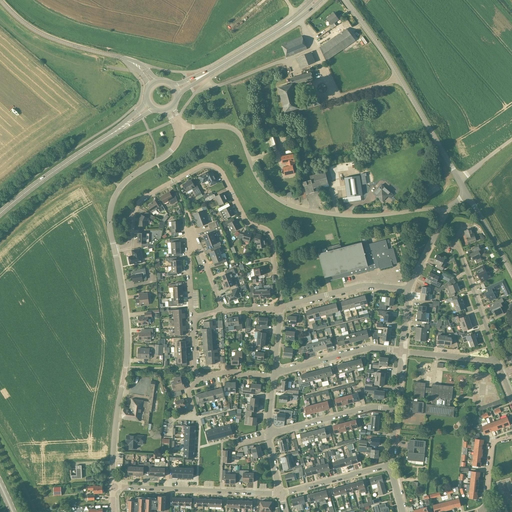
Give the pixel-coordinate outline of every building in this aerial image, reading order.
[(334,13),(326,18),(331,25),(329,26),(332,29),(334,28),(338,24),(336,22),(339,20),(334,13)] [(355,41),(346,29),(338,34),(320,47),(326,61),(355,41)] [(286,58),(307,49),(302,36),(281,44),(286,58)] [(300,69),(315,63),(311,52),(296,58),(300,69)] [(298,107),(292,85),(313,79),(311,73),(303,75),(290,78),(292,84),(278,88),(285,112),(298,108),(299,111),(321,105),(319,98),(312,100),(313,103),(298,107)] [(278,149),(274,136),(265,140),(266,143),(269,143),(272,151),(278,149)] [(295,165),(295,161),(293,154),(281,157),(282,164),(286,163),(287,167),(283,167),(284,176),(294,174),(293,166),(294,166),(294,165),(295,165)] [(306,194),(314,191),(313,188),(328,184),(325,171),(309,176),(311,180),(303,182),(306,194)] [(217,182),(213,174),(208,172),(199,177),(202,183),(208,180),(211,186),(217,182)] [(347,197),(362,195),(359,176),(344,178),(347,197)] [(195,186),(191,180),(182,185),(186,192),(192,189),(196,197),(202,194),(197,185),(195,186)] [(390,198),(393,195),(382,185),(374,193),(382,201),(387,195),(390,198)] [(169,193),(168,192),(166,193),(166,194),(160,197),(164,204),(168,201),(170,202),(171,204),(177,201),(175,193),(171,195),(169,192),(169,193)] [(213,194),(204,199),(205,203),(211,200),(211,199),(215,198),(213,194)] [(222,194),(216,197),(218,201),(220,205),(227,201),(225,197),(224,198),(222,194)] [(157,203),(155,201),(148,205),(150,208),(149,208),(151,213),(157,209),(160,213),(165,210),(160,201),(157,203)] [(234,215),(230,206),(225,209),(223,206),(218,209),(219,212),(223,210),(227,218),(234,215)] [(199,227),(208,223),(203,211),(194,214),(199,227)] [(149,223),(149,222),(149,220),(148,219),(148,218),(141,215),(139,218),(140,219),(140,222),(139,222),(139,226),(147,226),(147,225),(148,224),(149,223)] [(241,228),(237,220),(231,223),(229,220),(224,222),(227,227),(229,226),(232,232),(241,228)] [(170,233),(179,232),(179,229),(180,229),(180,221),(172,222),(172,227),(170,227),(170,233)] [(215,238),(218,236),(216,233),(214,228),(210,230),(208,230),(209,233),(203,236),(205,241),(215,238)] [(474,235),(472,228),(464,231),(466,238),(468,243),(476,241),(474,235)] [(249,242),(252,233),(245,231),(244,235),(240,234),(236,238),(242,240),(242,241),(249,242)] [(138,243),(142,243),(142,247),(149,246),(154,244),(158,240),(155,237),(150,242),(149,242),(149,235),(148,234),(146,233),(138,233),(138,243)] [(261,237),(261,236),(256,235),(256,236),(254,235),(252,241),(257,242),(258,248),(265,246),(264,239),(263,239),(261,237)] [(216,241),(215,238),(205,241),(207,247),(213,244),(215,247),(220,245),(221,245),(219,240),(216,241)] [(171,248),(180,248),(180,242),(176,242),(176,239),(169,240),(170,243),(171,243),(171,248)] [(388,249),(386,240),(368,244),(367,241),(341,248),(340,244),(327,247),(328,251),(318,254),(325,278),(330,276),(331,281),(379,268),(380,269),(392,266),(392,264),(397,263),(393,248),(388,249)] [(210,252),(212,258),(221,254),(223,253),(222,250),(221,248),(220,245),(215,247),(212,248),(213,251),(210,252)] [(482,260),(479,255),(480,254),(478,251),(480,250),(478,246),(472,249),(474,253),(470,254),(473,261),(475,260),(476,263),(482,260)] [(180,248),(171,248),(172,254),(170,254),(170,257),(177,256),(176,253),(181,253),(180,248)] [(138,264),(138,262),(141,261),(140,258),(141,258),(139,249),(132,251),(133,256),(129,257),(130,264),(134,263),(134,264),(138,264)] [(221,254),(212,258),(214,264),(218,262),(219,265),(227,262),(226,259),(225,259),(225,258),(222,257),(221,254)] [(442,270),(444,265),(442,264),(444,259),(437,255),(433,262),(438,264),(436,267),(442,270)] [(171,267),(181,266),(181,260),(175,260),(174,257),(166,258),(166,261),(171,264),(171,267)] [(181,266),(171,267),(172,269),(167,273),(167,276),(176,275),(175,272),(182,272),(181,266)] [(491,278),(490,275),(487,276),(485,272),(486,271),(483,266),(476,269),(479,275),(477,275),(480,280),(482,279),(483,281),(491,278)] [(224,281),(224,282),(231,279),(234,278),(233,275),(235,274),(233,268),(230,269),(227,270),(228,273),(225,274),(224,275),(222,276),(224,281)] [(263,268),(254,269),(253,269),(251,269),(250,270),(252,280),(259,278),(258,276),(264,275),(263,268)] [(143,282),(142,280),(147,279),(145,269),(137,270),(137,271),(133,271),(133,275),(132,275),(133,280),(134,280),(135,283),(143,282)] [(439,288),(441,284),(437,281),(439,277),(431,273),(428,279),(431,280),(429,283),(439,288)] [(230,287),(232,290),(238,287),(236,282),(233,283),(231,279),(224,282),(221,283),(224,289),(230,287)] [(510,294),(504,280),(486,288),(488,291),(484,293),(486,296),(487,295),(490,302),(496,299),(493,293),(495,292),(496,291),(495,291),(495,289),(500,286),(505,297),(510,294)] [(439,289),(441,290),(445,288),(447,288),(449,293),(448,294),(449,297),(455,295),(454,292),(459,290),(457,283),(452,285),(449,282),(443,286),(443,285),(439,289)] [(173,288),(173,292),(182,292),(182,286),(176,287),(175,284),(169,285),(170,288),(173,288)] [(270,289),(264,289),(264,298),(270,298),(270,292),(273,292),(273,285),(270,286),(270,289)] [(259,298),(259,289),(259,287),(255,287),(254,287),(254,286),(251,286),(251,292),(253,292),(254,299),(259,298)] [(238,287),(232,290),(233,293),(226,295),(229,302),(239,298),(237,294),(240,293),(238,287)] [(143,294),(143,293),(139,294),(140,300),(136,300),(137,306),(145,305),(145,302),(148,301),(147,293),(143,294)] [(359,297),(361,305),(362,309),(365,308),(364,304),(367,304),(365,295),(359,297)] [(465,308),(462,298),(458,299),(457,295),(445,300),(447,303),(454,300),(457,311),(465,308)] [(183,297),(174,298),(171,298),(171,301),(168,302),(169,307),(177,306),(177,303),(183,303),(183,297)] [(355,307),(361,305),(359,297),(353,299),(355,307)] [(386,297),(385,303),(381,302),(380,307),(386,308),(386,305),(393,305),(394,298),(386,297)] [(504,314),(500,307),(502,306),(501,303),(504,302),(502,298),(493,302),(495,305),(490,307),(491,311),(492,311),(495,318),(504,314)] [(349,308),(355,307),(353,299),(347,300),(349,308)] [(343,310),(349,308),(347,300),(341,302),(343,310)] [(330,305),(332,313),(338,311),(336,303),(330,305)] [(326,315),(332,313),(330,305),(324,306),(326,315)] [(320,316),(326,315),(324,306),(318,308),(320,316)] [(314,318),(320,316),(318,308),(312,310),(314,318)] [(308,319),(314,318),(312,310),(306,311),(308,319)] [(379,315),(384,316),(384,321),(391,322),(392,315),(385,314),(385,311),(379,311),(379,315)] [(144,313),(145,316),(138,317),(139,325),(149,324),(148,319),(152,319),(151,312),(144,313)] [(425,318),(426,313),(417,312),(417,318),(416,321),(428,323),(429,319),(425,318)] [(299,323),(300,315),(293,314),(293,316),(288,316),(287,323),(296,324),(296,322),(299,323)] [(461,325),(470,322),(468,318),(469,318),(468,316),(460,318),(459,316),(453,318),(455,323),(460,321),(461,325)] [(238,317),(233,318),(234,325),(236,325),(237,330),(242,329),(241,323),(239,323),(238,317)] [(234,325),(233,318),(227,319),(228,325),(225,325),(226,331),(234,330),(234,325)] [(267,326),(268,318),(259,318),(259,323),(257,323),(256,328),(263,328),(264,326),(267,326)] [(470,322),(461,325),(458,326),(460,330),(457,331),(459,335),(464,333),(463,331),(472,328),(471,325),(471,326),(470,322)] [(429,329),(429,325),(422,324),(421,328),(416,327),(415,331),(416,331),(415,340),(425,341),(427,329),(429,329)] [(257,339),(266,340),(266,333),(262,333),(263,329),(255,328),(255,332),(254,338),(257,339)] [(296,332),(294,332),(286,331),(286,339),(290,339),(289,343),(294,344),(295,340),(294,340),(294,335),(302,335),(302,329),(296,329),(296,332)] [(139,340),(145,340),(145,342),(146,342),(150,342),(151,342),(150,335),(153,335),(152,330),(146,330),(146,332),(139,333),(139,340)] [(361,331),(363,339),(369,338),(367,330),(361,331)] [(357,341),(363,339),(361,331),(355,333),(357,341)] [(472,334),(471,331),(461,335),(464,342),(469,341),(471,347),(478,345),(475,338),(476,338),(474,334),(472,334)] [(351,342),(357,341),(355,333),(349,335),(351,342)] [(378,333),(374,333),(373,339),(378,340),(378,336),(383,337),(382,340),(390,341),(390,334),(383,334),(381,333),(378,333)] [(445,336),(444,344),(451,345),(452,337),(451,334),(449,334),(449,336),(445,336)] [(345,344),(351,342),(349,335),(343,336),(345,344)] [(324,340),(326,348),(332,346),(330,338),(327,339),(326,336),(323,337),(324,340)] [(339,346),(345,344),(343,336),(336,338),(339,346)] [(181,338),(173,338),(173,342),(175,342),(175,347),(177,347),(185,346),(185,341),(181,341),(181,338)] [(253,348),(260,349),(261,346),(265,346),(266,340),(257,339),(257,341),(257,342),(253,341),(253,348)] [(320,350),(326,348),(324,340),(318,342),(320,350)] [(314,351),(320,350),(318,342),(312,343),(314,351)] [(314,351),(312,343),(306,345),(306,346),(304,347),(303,353),(308,352),(308,353),(314,351)] [(285,348),(284,356),(292,357),(292,353),(299,353),(299,349),(303,350),(304,346),(290,345),(290,348),(285,348)] [(260,349),(253,348),(252,358),(253,358),(255,359),(263,360),(264,353),(260,353),(260,349)] [(149,359),(149,349),(138,349),(138,356),(142,356),(142,358),(149,359)] [(232,365),(239,364),(239,360),(242,360),(242,351),(235,351),(235,357),(231,357),(232,365)] [(175,358),(176,366),(187,366),(186,363),(186,357),(175,358)] [(380,357),(379,363),(374,363),(373,367),(379,368),(379,365),(387,366),(388,358),(380,357)] [(355,361),(357,369),(363,367),(361,359),(355,361)] [(351,370),(357,369),(355,361),(349,362),(351,370)] [(345,372),(351,370),(349,362),(343,364),(345,372)] [(339,373),(345,372),(343,364),(337,365),(339,373)] [(325,369),(327,377),(333,375),(331,367),(325,369)] [(321,378),(327,377),(325,369),(319,370),(321,378)] [(315,380),(321,378),(319,370),(313,372),(315,380)] [(309,382),(315,380),(313,372),(307,374),(309,382)] [(303,383),(309,382),(307,374),(301,375),(303,383)] [(174,392),(179,390),(184,389),(181,390),(181,386),(186,385),(185,382),(183,383),(183,380),(181,380),(180,377),(173,378),(176,387),(173,388),(172,386),(174,391),(174,392)] [(151,413),(155,386),(156,381),(151,381),(148,402),(144,401),(131,399),(130,408),(124,407),(122,418),(141,421),(144,421),(143,429),(147,430),(150,412),(151,413)] [(293,393),(298,394),(299,389),(288,388),(289,382),(282,381),(281,389),(288,390),(287,393),(293,393)] [(450,400),(452,400),(453,386),(432,384),(431,388),(425,388),(425,383),(415,382),(414,396),(424,397),(424,392),(431,393),(430,398),(432,398),(431,405),(426,404),(425,414),(453,416),(454,407),(450,406),(450,400)] [(242,394),(246,394),(253,395),(253,392),(260,393),(261,385),(252,384),(251,388),(244,388),(244,386),(244,384),(240,384),(239,393),(242,394)] [(365,391),(375,392),(374,398),(384,399),(384,391),(377,391),(378,387),(365,386),(365,391)] [(352,394),(352,395),(354,402),(360,401),(360,399),(363,398),(360,389),(354,391),(355,394),(352,394)] [(214,400),(212,391),(207,392),(209,401),(212,400),(213,402),(215,401),(214,400)] [(204,402),(201,393),(195,395),(197,404),(201,403),(201,405),(204,404),(204,402)] [(248,398),(247,404),(250,404),(259,405),(259,399),(253,398),(253,395),(246,394),(246,397),(248,398)] [(184,411),(183,407),(185,406),(184,400),(175,402),(177,408),(178,408),(179,413),(184,411)] [(500,400),(475,410),(476,414),(502,404),(500,400)] [(410,413),(423,414),(424,402),(412,401),(410,413)] [(246,410),(246,414),(249,414),(254,415),(254,411),(258,412),(259,405),(250,404),(247,404),(246,410)] [(284,421),(285,421),(286,416),(291,417),(292,412),(279,411),(279,414),(278,414),(277,420),(284,421)] [(249,414),(248,424),(257,425),(257,422),(257,418),(254,418),(254,415),(249,414)] [(378,431),(379,416),(372,415),(370,430),(378,431)] [(501,420),(503,426),(506,425),(506,426),(510,425),(507,417),(501,420)] [(501,427),(503,426),(501,420),(494,422),(497,429),(501,428),(501,427)] [(494,431),(497,429),(494,422),(488,424),(491,431),(493,430),(494,431)] [(488,432),(491,431),(488,424),(482,426),(485,434),(489,433),(488,432)] [(230,425),(224,426),(226,436),(233,435),(230,425)] [(224,426),(218,428),(220,438),(226,436),(224,426)] [(220,438),(218,428),(211,430),(214,440),(220,438)] [(318,430),(321,439),(326,438),(331,437),(329,430),(325,431),(325,428),(318,430)] [(213,440),(214,440),(211,430),(205,431),(208,441),(211,440),(212,440),(213,440)] [(318,430),(312,431),(314,438),(317,437),(319,442),(322,442),(321,439),(320,437),(318,430)] [(306,433),(308,440),(309,442),(309,443),(315,442),(314,438),(312,431),(306,433)] [(303,444),(309,443),(309,442),(308,440),(306,433),(300,435),(301,437),(297,438),(299,445),(303,444)] [(472,442),(472,445),(481,446),(482,444),(483,444),(483,440),(479,439),(480,436),(472,435),(472,439),(475,439),(475,442),(472,442)] [(143,441),(143,436),(126,436),(126,443),(130,443),(129,448),(137,449),(137,441),(143,441)] [(289,442),(288,439),(286,439),(279,441),(281,453),(285,452),(285,451),(288,450),(287,445),(288,445),(288,443),(289,442)] [(423,462),(426,441),(409,440),(407,460),(423,462)] [(348,450),(352,464),(358,462),(356,456),(353,457),(351,449),(354,449),(353,443),(347,445),(348,449),(348,450)] [(253,453),(261,451),(260,446),(254,447),(253,444),(247,446),(248,449),(251,448),(253,453)] [(367,447),(359,446),(358,452),(366,453),(366,454),(371,455),(370,457),(378,458),(379,450),(371,450),(371,448),(367,447)] [(261,451),(253,453),(250,454),(251,459),(251,460),(251,462),(257,461),(256,458),(262,456),(261,451)] [(281,457),(282,464),(291,462),(294,461),(293,456),(299,455),(298,451),(286,454),(287,456),(281,457)] [(337,455),(340,467),(346,465),(344,459),(344,456),(341,457),(340,454),(337,455)] [(323,458),(320,459),(324,472),(330,470),(328,463),(325,464),(323,458)] [(318,473),(324,472),(320,459),(317,460),(318,463),(315,464),(316,467),(318,473)] [(160,462),(160,476),(165,476),(165,470),(168,470),(168,463),(166,463),(164,461),(161,461),(160,462)] [(291,462),(282,464),(284,470),(292,468),(291,465),(294,464),(294,461),(291,462)] [(143,469),(146,469),(147,462),(144,462),(144,464),(139,464),(138,467),(138,475),(143,475),(143,469)] [(154,476),(155,465),(150,465),(150,463),(147,462),(146,469),(149,469),(149,476),(154,476)] [(318,473),(316,467),(313,467),(312,462),(309,462),(312,475),(318,473)] [(82,478),(81,465),(76,466),(76,475),(71,475),(71,479),(82,478)] [(230,483),(230,474),(225,474),(225,470),(222,470),(222,474),(225,474),(224,483),(230,483)] [(230,474),(230,483),(235,484),(236,476),(239,476),(240,470),(236,470),(236,475),(230,474)] [(249,471),(240,470),(239,476),(243,476),(243,482),(248,482),(249,473),(249,471)] [(254,473),(249,473),(248,482),(254,482),(254,477),(257,477),(257,470),(254,470),(254,473)] [(295,480),(293,474),(295,473),(295,470),(293,471),(293,473),(285,475),(286,482),(295,480)] [(379,476),(379,475),(377,476),(377,477),(370,479),(371,485),(377,484),(380,495),(386,494),(383,482),(382,475),(379,476)] [(357,482),(359,489),(360,493),(366,492),(363,481),(357,482)] [(98,486),(98,485),(88,486),(88,490),(94,490),(94,493),(103,493),(102,486),(98,486)] [(335,496),(341,494),(339,487),(333,489),(335,496)] [(320,505),(323,504),(320,492),(314,493),(316,500),(319,499),(320,505)] [(316,500),(314,493),(308,495),(311,504),(314,503),(315,507),(317,506),(316,500)] [(165,510),(166,496),(158,496),(158,500),(153,500),(153,499),(138,498),(138,502),(136,502),(136,501),(128,500),(128,504),(127,504),(127,503),(127,511),(135,511),(138,511),(137,511),(152,511),(153,509),(157,509),(157,510),(165,510)] [(452,499),(454,507),(457,506),(457,507),(461,506),(459,499),(456,499),(455,496),(451,497),(452,499)] [(299,504),(297,498),(291,499),(293,506),(294,509),(297,508),(298,511),(301,511),(299,504)] [(363,504),(363,505),(364,507),(373,505),(371,498),(367,499),(368,503),(363,504)] [(445,500),(448,510),(452,509),(451,507),(454,507),(452,499),(445,500)] [(439,504),(441,510),(444,510),(444,511),(448,510),(445,500),(442,501),(439,502),(439,504)] [(266,511),(266,502),(260,501),(260,505),(256,506),(256,511),(259,511),(260,511),(266,511)] [(386,509),(385,503),(374,506),(375,511),(388,511),(388,508),(386,509)]
